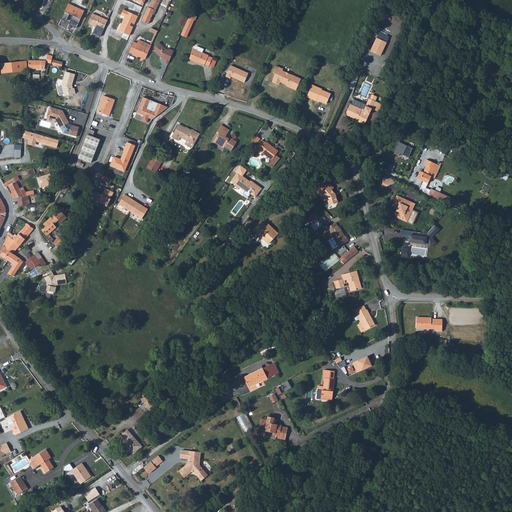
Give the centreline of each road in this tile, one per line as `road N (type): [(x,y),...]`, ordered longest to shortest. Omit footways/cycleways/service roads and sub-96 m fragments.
road 1 (residential): [(57,45),(252,110),(338,150),(357,177),(382,273),(395,292)]
road 2 (unclassified): [(155,511),(0,315)]
road 3 (unknown): [(123,473),(242,383)]
